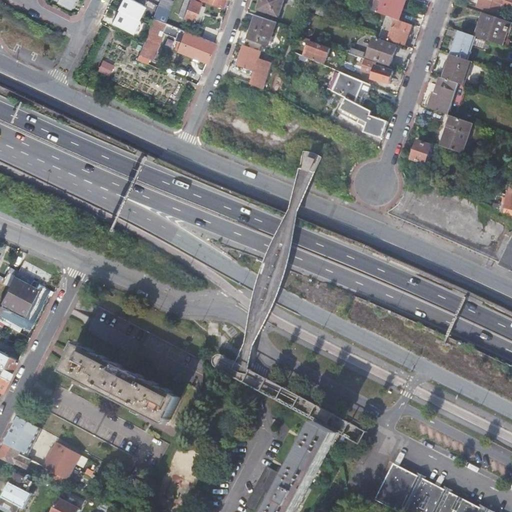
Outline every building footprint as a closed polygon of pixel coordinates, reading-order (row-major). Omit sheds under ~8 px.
[(59,0),(59,2),(71,8),(74,0),(59,0)] [(119,3),(109,22),(125,31),(140,3),(137,1),(135,2),(136,0),(134,0),(125,0),(123,5),(119,3)] [(171,0),(160,0),(159,5),(170,11),(174,1),(171,0)] [(185,6),(186,0),(179,0),(174,17),(180,19),(185,6)] [(202,3),(193,0),(191,0),(192,1),(189,7),(186,18),(195,22),(202,3)] [(223,10),(226,0),(200,0),(220,7),(220,9),(223,10)] [(262,0),(259,10),(279,17),(285,0),(262,0)] [(406,0),(375,0),(372,11),(388,16),(400,20),(406,0)] [(479,0),(477,7),(486,11),(491,13),(492,0),(479,0)] [(511,0),(492,0),(491,13),(492,13),(493,11),(497,13),(501,3),(510,6),(509,9),(511,9),(511,0)] [(170,11),(159,5),(154,18),(166,23),(170,11)] [(317,14),(325,17),(327,9),(319,6),(317,14)] [(480,25),(476,37),(502,46),(510,22),(489,15),(485,26),(480,25)] [(269,46),(277,23),(257,16),(246,47),(261,52),(263,44),(269,46)] [(406,46),(412,25),(400,20),(388,16),(380,38),(406,46)] [(208,63),(215,43),(169,24),(166,23),(154,18),(145,41),(145,43),(143,45),(137,60),(148,65),(150,60),(153,61),(163,33),(176,38),(175,41),(178,42),(175,50),(208,63)] [(468,61),(476,37),(459,32),(451,55),(468,61)] [(391,65),(398,47),(375,39),(369,58),(391,65)] [(305,57),(325,66),(331,49),(310,42),(305,57)] [(261,56),(262,52),(261,52),(246,47),(244,46),(238,66),(255,72),(252,82),(265,86),(272,64),(259,60),(261,56)] [(350,54),(358,56),(364,58),(365,53),(352,48),(350,54)] [(473,62),(468,61),(451,55),(443,79),(465,86),(473,62)] [(364,58),(358,56),(355,64),(363,67),(366,59),(364,58)] [(376,66),(372,79),(390,84),(394,71),(376,66)] [(334,92),(342,73),(332,69),(325,87),(334,92)] [(334,92),(348,99),(363,107),(372,85),(342,73),(334,92)] [(439,77),(428,108),(446,114),(449,115),(452,104),(460,106),(467,87),(465,86),(443,79),(439,77)] [(365,132),(383,138),(389,120),(363,107),(348,99),(342,110),(361,119),(360,123),(367,126),(365,132)] [(361,119),(342,110),(340,114),(360,123),(361,119)] [(474,123),(449,115),(446,114),(445,115),(451,117),(442,146),(464,153),(474,123)] [(432,146),(419,141),(412,159),(426,164),(432,146)] [(52,275),(24,261),(18,272),(45,287),(52,275)] [(25,316),(1,305),(0,306),(0,315),(30,331),(50,290),(45,287),(18,272),(15,278),(38,290),(25,316)] [(15,278),(10,287),(1,305),(25,316),(38,290),(15,278)] [(181,399),(79,346),(65,372),(93,387),(145,414),(167,425),(181,399)] [(0,373),(10,379),(20,360),(0,349),(0,373)] [(10,379),(0,373),(0,389),(3,391),(10,379)] [(28,421),(35,425),(36,426),(42,415),(33,410),(28,421)] [(22,451),(35,425),(28,421),(19,416),(5,442),(22,451)] [(261,480),(280,490),(277,496),(268,511),(296,511),(339,433),(317,421),(286,479),(266,469),(261,480)] [(27,457),(23,456),(25,452),(22,451),(5,442),(0,452),(0,455),(16,464),(17,463),(28,468),(30,464),(32,460),(27,457)] [(42,456),(38,463),(67,479),(69,474),(64,471),(65,468),(42,456)] [(67,479),(38,463),(32,460),(30,464),(36,466),(35,469),(67,486),(70,480),(67,479)] [(490,511),(394,463),(374,499),(398,511),(490,511)] [(27,478),(28,475),(26,474),(24,477),(18,473),(13,483),(12,482),(4,497),(5,498),(1,507),(10,511),(18,511),(22,506),(26,509),(34,494),(29,491),(34,482),(27,478)] [(266,490),(277,496),(280,490),(261,480),(247,505),(255,510),(266,490)] [(53,511),(79,511),(81,508),(61,497),(53,511)]
